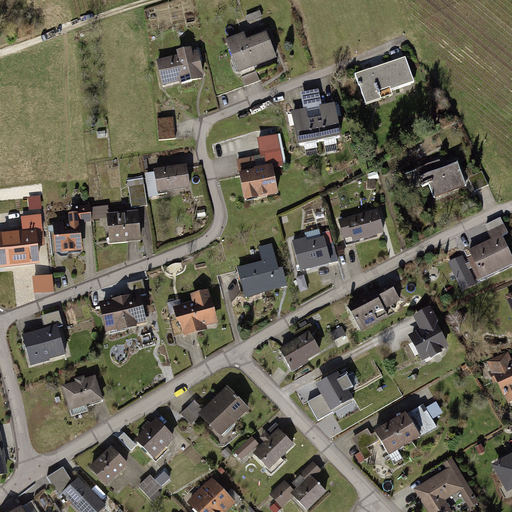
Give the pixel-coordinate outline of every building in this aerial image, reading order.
[(249,33),(232,39),(245,74),(284,59),(274,33),(253,41),(249,33)] [(181,56),(163,60),(169,87),(212,77),(205,52),(201,53),(199,46),(180,51),(181,56)] [(410,58),(360,76),(371,106),(399,96),(398,92),(420,84),(410,58)] [(308,110),(297,113),(307,151),(352,139),(342,102),(325,107),(321,90),(304,95),(308,110)] [(176,139),(176,118),(160,118),(161,140),(176,139)] [(244,160),(247,172),(254,203),(288,195),(282,169),(289,168),(281,135),(261,139),(265,155),(244,160)] [(194,165),(161,171),(165,194),(198,188),(194,165)] [(465,166),(428,180),(436,202),(473,188),(465,166)] [(485,172),(472,176),(476,189),(489,186),(485,172)] [(132,208),(148,207),(146,178),(130,179),(132,208)] [(78,220),(59,222),(62,254),(90,251),(87,223),(96,222),(95,206),(76,208),(78,220)] [(385,209),(344,220),(350,244),(391,233),(385,209)] [(145,211),(113,216),(117,246),(149,242),(145,211)] [(497,241),(476,251),(490,281),(511,270),(511,239),(511,238),(511,229),(509,223),(492,231),(497,241)] [(36,229),(0,232),(0,268),(39,265),(36,229)] [(38,234),(42,258),(50,256),(45,233),(38,234)] [(329,237),(299,244),(305,272),(335,265),(329,237)] [(265,262),(242,269),(251,300),(291,288),(278,244),(261,249),(265,262)] [(464,255),(449,261),(463,291),(477,285),(464,255)] [(54,275),(34,276),(35,294),(55,293),(54,275)] [(134,296),(106,304),(114,333),(125,330),(126,334),(148,328),(147,324),(155,322),(148,297),(152,296),(148,280),(131,285),(134,296)] [(396,283),(354,306),(368,331),(399,314),(396,309),(407,303),(396,283)] [(197,303),(181,308),(191,339),(214,333),(213,328),(224,325),(214,290),(195,296),(197,303)] [(425,330),(414,336),(429,362),(457,347),(435,307),(418,316),(425,330)] [(50,329),(27,336),(37,367),(73,356),(64,327),(68,325),(64,311),(46,316),(50,329)] [(316,331),(287,350),(302,373),(331,354),(316,331)] [(511,352),(511,350),(490,361),(511,403),(511,352)] [(339,373),(317,386),(331,412),(351,401),(346,392),(354,387),(347,375),(342,378),(339,373)] [(100,376),(67,387),(75,412),(108,401),(100,376)] [(257,409),(235,387),(208,414),(206,416),(229,438),(257,409)] [(208,414),(196,403),(185,415),(197,426),(208,414)] [(414,413),(383,433),(399,457),(430,437),(414,413)] [(182,437),(162,419),(141,442),(161,461),(182,437)] [(302,444),(283,426),(258,453),(277,470),(302,444)] [(370,456),(366,444),(375,441),(371,430),(355,436),(363,458),(370,456)] [(1,432),(0,431),(0,477),(10,476),(1,432)] [(241,460),(261,448),(256,438),(236,450),(241,460)] [(118,445),(95,467),(115,487),(137,464),(118,445)] [(511,457),(499,465),(511,486),(511,457)] [(449,472),(419,489),(432,511),(458,511),(452,500),(465,493),(475,509),(485,504),(458,458),(445,466),(449,472)] [(300,492),(287,481),(274,495),(287,508),(299,495),(315,510),(333,490),(320,478),(327,470),(316,460),(296,482),(303,489),(300,492)] [(165,488),(154,477),(143,488),(154,499),(165,488)] [(79,479),(63,495),(80,511),(102,511),(107,507),(79,479)] [(231,511),(240,502),(216,479),(192,504),(199,511),(231,511)]
